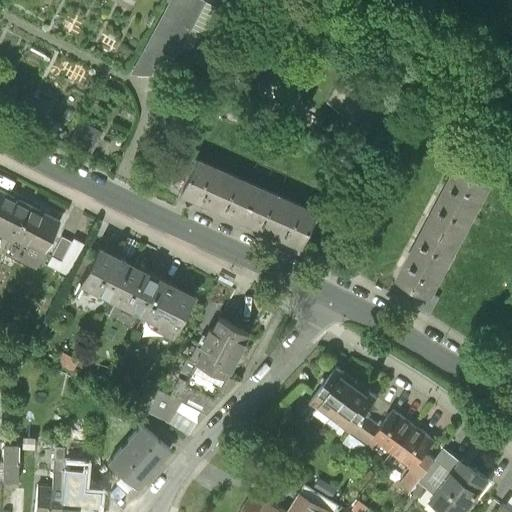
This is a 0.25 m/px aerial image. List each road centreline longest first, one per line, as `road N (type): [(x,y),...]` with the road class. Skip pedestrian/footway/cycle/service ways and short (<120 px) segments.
road 1 (tertiary): [(0,139),(336,300)]
road 2 (residential): [(316,322),(152,511)]
road 3 (residential): [(316,322),(511,450)]
road 4 (tertiary): [(336,300),(511,410)]
